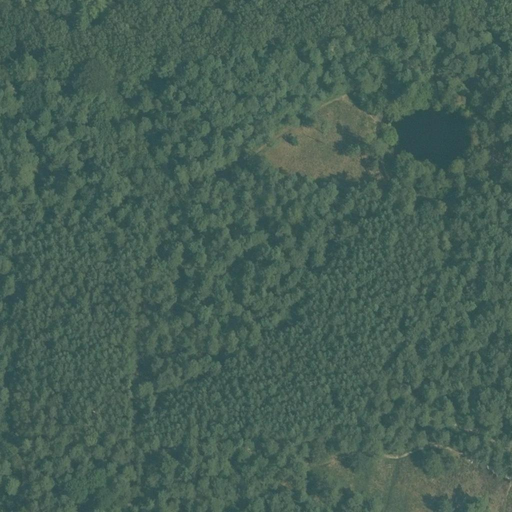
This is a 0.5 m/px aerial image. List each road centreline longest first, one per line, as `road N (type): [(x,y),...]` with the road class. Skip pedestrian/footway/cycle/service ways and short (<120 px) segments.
road 1 (track): [(125,511),(139,326),(149,264),(176,192),(336,92),(511,36)]
road 2 (track): [(28,497),(258,458),(370,452),(385,459),(426,447),(449,447),(511,480)]
road 3 (unknown): [(72,490),(90,471),(184,441),(339,434),(388,402),(417,401),(511,441)]
road 4 (track): [(0,356),(25,455),(29,511)]
